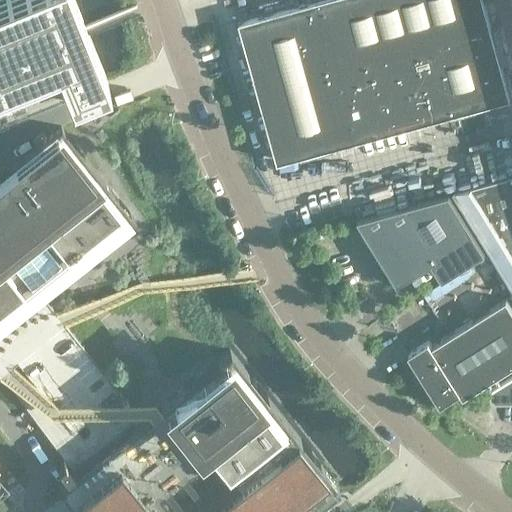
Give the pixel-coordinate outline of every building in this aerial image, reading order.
[(84,26),(73,0),(0,0),(0,124),(8,122),(107,82),(107,80),(105,77),(88,35),(86,30),(85,28),(84,26)] [(511,96),(492,26),(484,0),(308,0),(239,19),(249,54),(278,160),(321,148),(395,128),(476,106),(511,96)] [(134,219),(96,172),(84,156),(69,137),(60,126),(14,163),(15,164),(5,172),(4,171),(0,174),(0,324),(39,294),(40,293),(60,277),(76,265),(134,219)] [(511,175),(453,192),(511,285),(511,375),(492,388),(490,388),(490,393),(490,397),(495,401),(504,401),(511,401),(511,175)] [(485,251),(449,192),(410,203),(423,224),(442,255),(432,261),(433,263),(437,269),(442,278),(485,251)] [(378,252),(423,224),(410,203),(357,218),(369,236),(376,248),(378,252)] [(315,231),(317,241),(347,232),(344,222),(315,231)] [(442,255),(423,224),(378,252),(380,255),(386,265),(397,282),(432,261),(442,255)] [(0,376),(63,457),(61,458),(63,460),(59,463),(58,461),(56,462),(65,473),(72,468),(75,471),(139,420),(141,419),(64,322),(59,316),(55,311),(40,293),(39,294),(0,324),(0,376)] [(486,382),(511,365),(511,307),(506,298),(482,313),(432,345),(429,340),(409,352),(408,353),(422,375),(426,381),(430,387),(431,389),(440,404),(460,391),(461,393),(463,396),(486,382)] [(212,355),(216,360),(229,349),(316,458),(320,464),(324,460),(230,341),(212,355)] [(316,458),(229,349),(216,360),(206,368),(206,369),(195,378),(194,377),(167,398),(162,402),(160,403),(161,405),(159,406),(151,412),(150,411),(145,416),(141,419),(139,420),(75,471),(58,485),(73,504),(74,503),(80,511),(306,511),(315,505),(314,504),(323,497),(324,498),(327,496),(336,488),(338,487),(320,464),(316,458)] [(426,381),(422,375),(420,375),(420,377),(426,387),(428,388),(430,387),(426,381)] [(0,477),(0,494),(8,487),(0,477)] [(27,485),(24,481),(16,487),(32,506),(39,500),(27,485)] [(24,511),(31,507),(15,488),(8,494),(22,511),(24,511)] [(322,511),(333,504),(327,496),(324,498),(323,497),(314,504),(315,505),(306,511),(322,511)]
